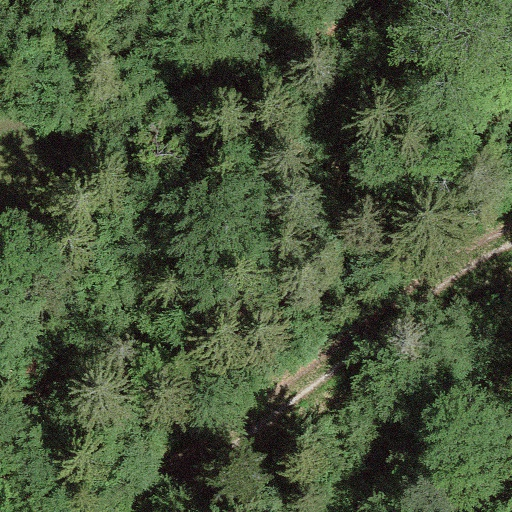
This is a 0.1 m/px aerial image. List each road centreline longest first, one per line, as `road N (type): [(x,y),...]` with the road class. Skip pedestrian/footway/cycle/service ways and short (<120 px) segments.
road 1 (track): [(126,511),(455,273),(511,242)]
road 2 (track): [(0,139),(95,150),(233,94),(411,0)]
